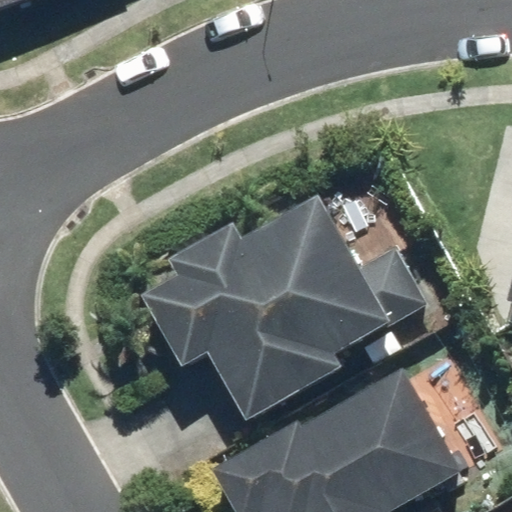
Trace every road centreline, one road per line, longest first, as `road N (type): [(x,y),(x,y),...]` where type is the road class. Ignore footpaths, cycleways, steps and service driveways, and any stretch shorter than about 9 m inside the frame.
road 1 (residential): [(0,193),(215,78),(382,17),(511,9)]
road 2 (residential): [(74,511),(0,383)]
